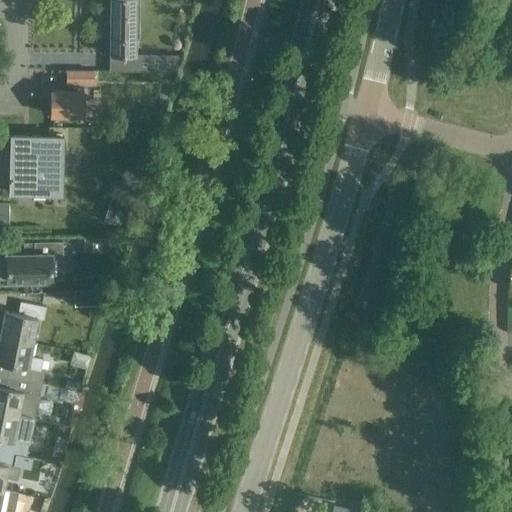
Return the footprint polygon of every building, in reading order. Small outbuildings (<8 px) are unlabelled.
[(110,0),(110,54),(135,54),(135,0),(110,0)] [(68,83),(68,90),(51,90),(51,114),(83,115),(83,83),(94,83),(94,71),(66,71),(65,83),(68,83)] [(62,193),(63,135),(10,134),(8,191),(62,193)] [(117,190),(107,222),(120,226),(130,194),(117,190)] [(109,250),(109,237),(98,237),(99,250),(109,250)] [(21,279),(63,279),(62,240),(33,240),(33,253),(5,253),(6,264),(2,264),(2,276),(6,276),(6,279),(9,279),(9,281),(21,281),(21,279)] [(0,334),(0,335),(32,342),(37,317),(43,319),(46,306),(20,301),(18,313),(5,310),(0,334)] [(41,382),(44,369),(41,368),(43,358),(29,355),(32,342),(0,335),(0,357),(8,359),(5,374),(41,382)] [(76,390),(41,382),(5,374),(2,389),(0,388),(0,412),(34,420),(39,395),(75,402),(77,391),(76,390)] [(29,443),(34,420),(0,412),(0,450),(26,456),(29,443)] [(24,467),(26,456),(0,450),(0,489),(2,490),(2,489),(5,476),(17,479),(19,466),(24,467)] [(13,511),(17,491),(2,489),(2,490),(0,489),(0,511),(13,511)]
